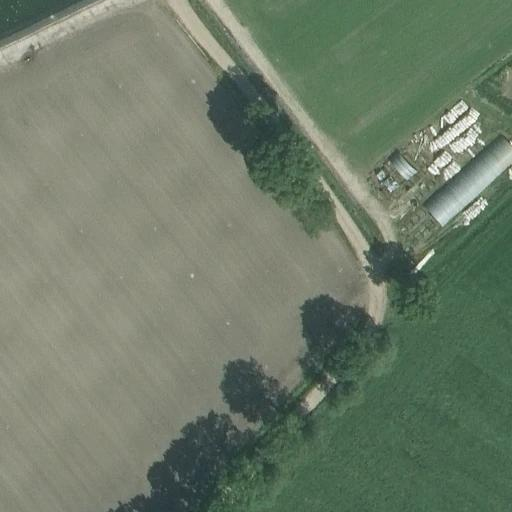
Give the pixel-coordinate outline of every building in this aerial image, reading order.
[(234,0),(243,13),(261,0),(234,0)] [(271,0),(247,17),(261,37),(313,0),(271,0)] [(323,0),(265,43),(279,62),(362,0),(323,0)] [(372,0),(281,66),(300,92),(302,91),(315,108),(312,110),(322,123),(334,113),(322,96),(454,0),(372,0)] [(463,98),(364,175),(379,195),(479,119),(463,98)] [(384,200),(401,220),(501,137),(484,117),(384,200)] [(415,245),(511,171),(511,137),(398,223),(415,245)]
